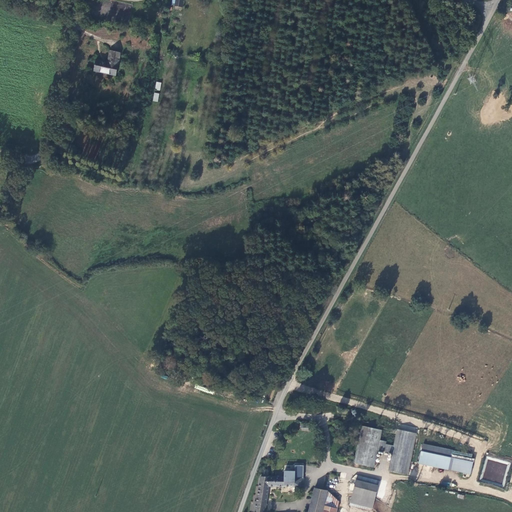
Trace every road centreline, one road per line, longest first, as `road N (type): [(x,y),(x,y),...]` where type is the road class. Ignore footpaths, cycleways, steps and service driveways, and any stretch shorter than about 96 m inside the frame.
road 1 (unclassified): [(238,511),(289,379),(492,13)]
road 2 (track): [(0,155),(30,160),(43,152),(81,0)]
road 3 (unknown): [(273,415),(317,418),(330,433),(324,465),(284,511)]
